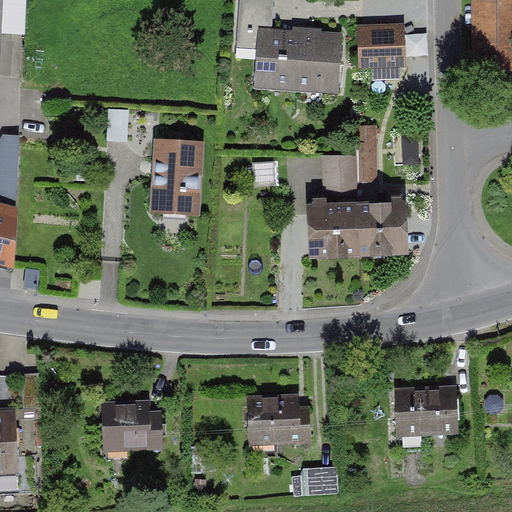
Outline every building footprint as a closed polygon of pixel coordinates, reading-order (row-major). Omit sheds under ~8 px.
[(511,0),(469,0),(470,76),(511,75),(511,0)] [(408,21),(361,22),(361,65),(409,64),(408,21)] [(341,34),(259,30),(256,90),(338,94),(341,34)] [(121,125),(119,135),(128,137),(132,110),(115,106),(112,123),(121,125)] [(358,152),(324,153),(326,191),(360,189),(360,180),(381,179),(379,127),(357,128),(358,152)] [(0,193),(16,195),(23,135),(1,132),(0,144),(0,193)] [(204,215),(204,143),(155,143),(155,215),(204,215)] [(361,257),(407,254),(404,198),(358,201),(361,257)] [(315,259),(361,257),(358,201),(312,203),(315,259)] [(17,216),(0,211),(0,265),(4,266),(17,216)] [(458,384),(396,385),(397,434),(458,433),(458,384)] [(308,396),(248,399),(252,452),(312,449),(308,396)] [(19,406),(0,406),(0,479),(21,479),(19,406)] [(162,406),(98,409),(100,454),(164,451),(162,406)] [(298,470),(299,490),(339,487),(338,467),(298,470)]
